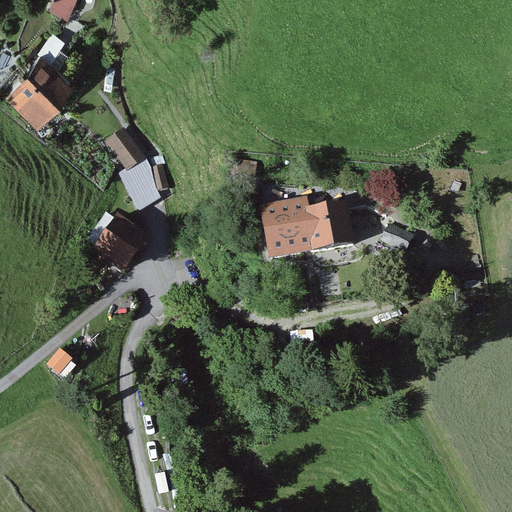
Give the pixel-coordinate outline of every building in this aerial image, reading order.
[(54,0),(51,7),(71,16),(78,0),(54,0)] [(67,85),(38,58),(1,97),(30,124),(67,85)] [(124,130),(105,143),(128,175),(147,162),(124,130)] [(169,167),(154,170),(161,199),(176,196),(169,167)] [(304,208),(256,215),(264,267),(349,255),(342,210),(305,215),(304,208)] [(117,220),(85,257),(115,282),(146,244),(117,220)] [(64,378),(77,364),(62,350),(49,364),(64,378)]
